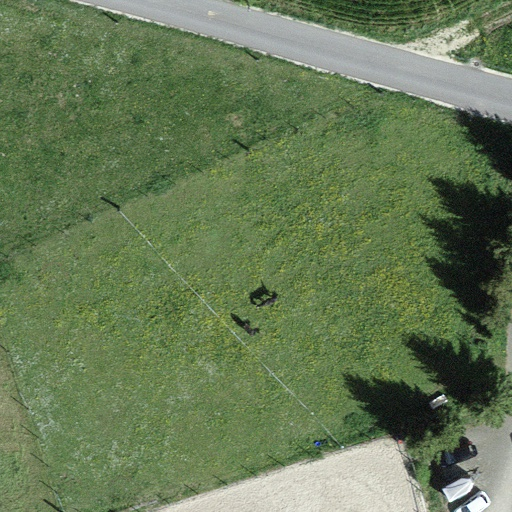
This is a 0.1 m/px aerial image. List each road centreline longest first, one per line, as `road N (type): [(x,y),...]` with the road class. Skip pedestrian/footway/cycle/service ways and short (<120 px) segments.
road 1 (residential): [(163,0),(511,90)]
road 2 (track): [(388,56),(511,2)]
